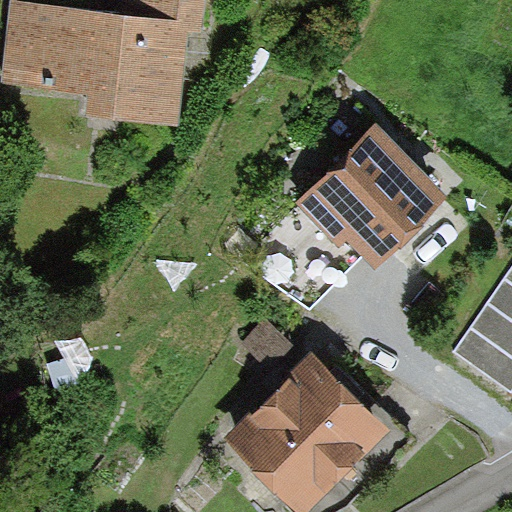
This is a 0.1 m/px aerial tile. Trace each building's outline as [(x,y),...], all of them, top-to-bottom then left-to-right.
[(6,0),(0,75),(0,77),(86,85),(84,104),(180,112),(188,19),(204,20),(206,0),(6,0)] [(368,244),(376,252),(448,179),(378,111),(296,193),(302,199),(339,235),(349,225),(368,244)] [(339,235),(302,199),(243,257),(310,303),(368,244),(349,225),(339,235)] [(511,264),(455,350),(511,388),(511,264)] [(270,361),(292,336),(265,313),(244,338),(270,361)] [(289,502),(298,511),(332,511),(351,501),(415,431),(314,337),(225,426),(295,496),(289,502)]
